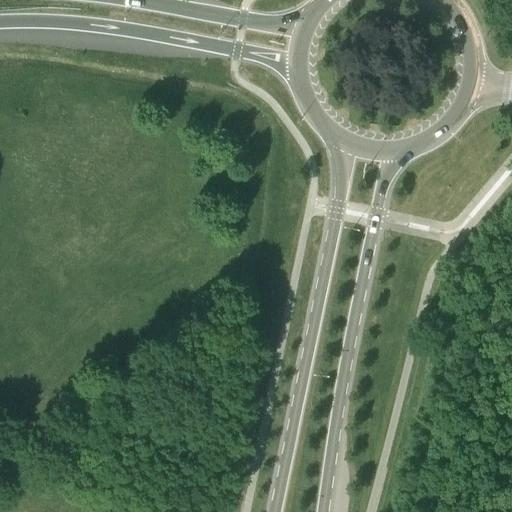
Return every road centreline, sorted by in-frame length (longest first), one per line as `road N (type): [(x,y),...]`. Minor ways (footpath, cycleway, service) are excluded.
road 1 (secondary): [(345,142),(337,215),(273,511)]
road 2 (secondary): [(324,511),(347,352),(395,151)]
road 3 (motorway): [(0,24),(150,34),(295,68)]
road 4 (motorway): [(305,22),(135,0)]
